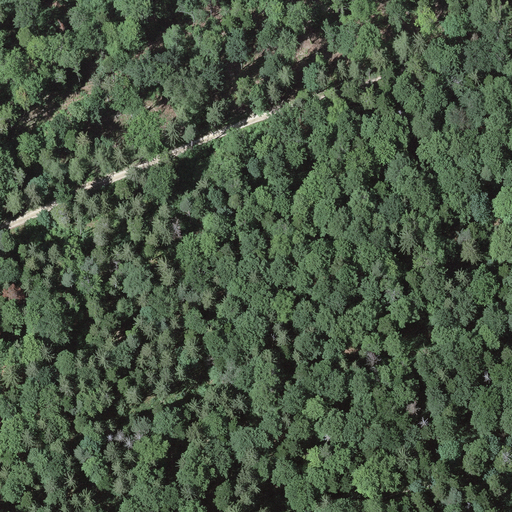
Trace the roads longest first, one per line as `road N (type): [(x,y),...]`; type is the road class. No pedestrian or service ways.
road 1 (track): [(511,37),(264,114),(0,230)]
road 2 (track): [(511,371),(404,353),(288,354),(0,477)]
road 3 (track): [(511,228),(332,289)]
road 4 (track): [(511,474),(413,487),(334,511)]
